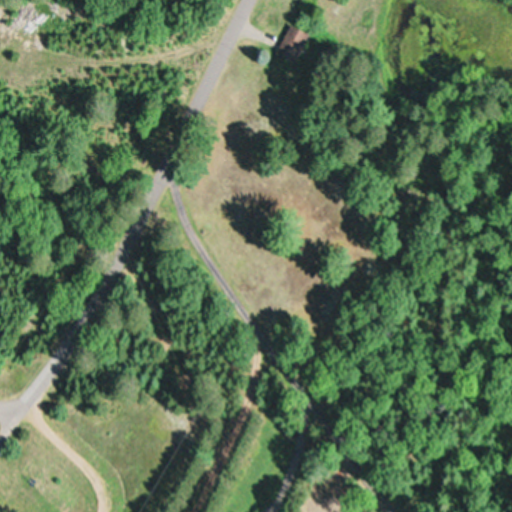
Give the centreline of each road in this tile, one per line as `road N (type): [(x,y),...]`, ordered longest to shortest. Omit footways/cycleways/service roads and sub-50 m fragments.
road 1 (residential): [(419,511),(358,400),(153,187)]
road 2 (residential): [(0,397),(23,394),(73,341),(153,187)]
road 3 (residential): [(153,187),(240,0)]
